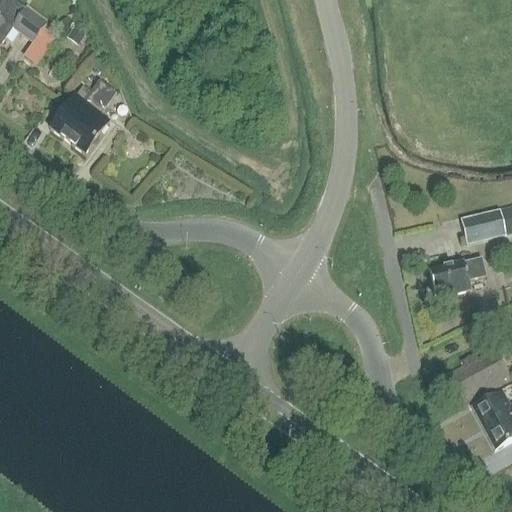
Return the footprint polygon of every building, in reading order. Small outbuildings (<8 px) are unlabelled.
[(0,8),(0,51),(14,32),(34,47),(46,30),(6,0),(0,8)] [(74,30),(66,41),(77,49),(85,38),(74,30)] [(100,119),(116,98),(99,85),(90,98),(81,91),(75,100),(74,99),(49,132),(85,158),(109,125),(100,119)] [(499,217),(462,225),(468,247),(507,238),(511,236),(511,209),(498,212),(499,217)] [(467,285),(485,280),(481,263),(462,267),(462,265),(449,268),(450,270),(428,275),(435,302),(469,294),(467,285)] [(464,407),(509,384),(494,354),(477,363),(475,358),(460,366),(463,370),(448,378),(451,383),(444,387),(454,405),(461,401),(464,407)] [(511,407),(509,409),(502,396),(472,412),(495,454),(511,444),(511,407)]
